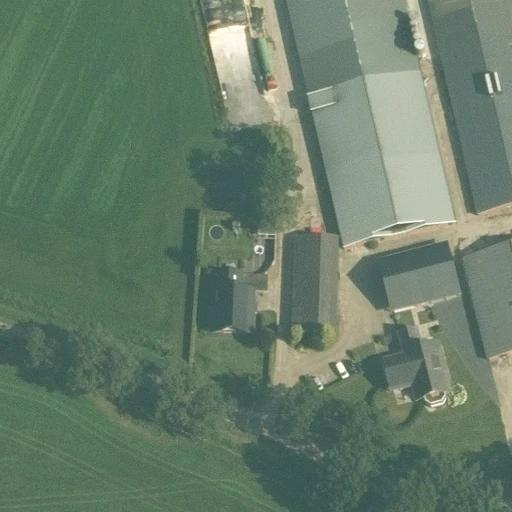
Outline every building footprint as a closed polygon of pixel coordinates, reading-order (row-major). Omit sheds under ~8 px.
[(402,0),(286,0),(344,250),(455,224),(402,0)] [(511,0),(427,0),(478,218),(511,210),(511,0)] [(226,111),(264,104),(252,37),(240,40),(241,43),(215,47),(226,111)] [(334,274),(335,241),(295,240),(294,273),(334,274)] [(511,249),(465,262),(492,361),(511,356),(511,249)] [(463,303),(450,253),(383,271),(391,300),(415,294),(421,314),(463,303)] [(332,323),(334,274),(294,273),(292,322),(332,323)] [(253,337),(254,295),(243,294),(244,278),(218,277),(217,313),(212,313),(211,336),(253,337)] [(292,322),(292,338),(332,339),(332,323),(292,322)] [(422,351),(417,332),(400,336),(406,358),(387,363),(395,393),(416,388),(420,401),(425,400),(427,406),(432,409),(444,406),(447,400),(446,394),(451,393),(439,346),(422,351)]
